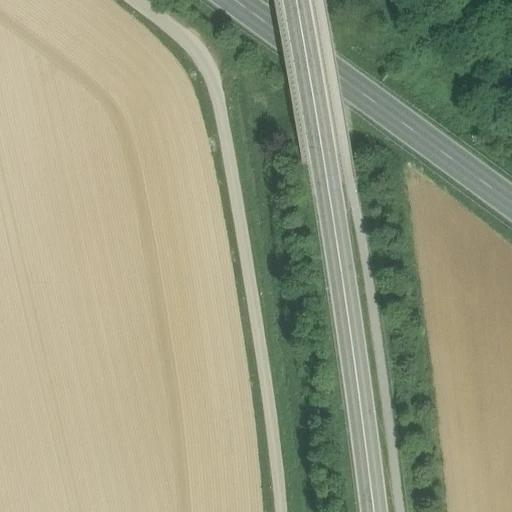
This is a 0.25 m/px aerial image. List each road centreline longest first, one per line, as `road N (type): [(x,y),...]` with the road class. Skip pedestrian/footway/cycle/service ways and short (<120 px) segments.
road 1 (track): [(128,0),(190,46),(211,80),(241,227),(279,511)]
road 2 (primary): [(239,0),(511,196)]
road 3 (tertiary): [(373,511),(331,198)]
road 4 (tertiary): [(295,0),(331,198)]
